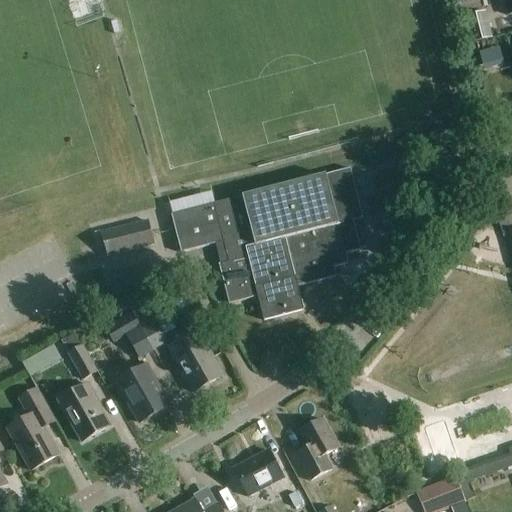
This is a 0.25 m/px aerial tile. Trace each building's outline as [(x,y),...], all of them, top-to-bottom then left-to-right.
[(466,18),(473,43),(491,39),(484,13),(466,18)] [(478,66),(489,63),(484,45),(473,48),(478,66)] [(361,252),(354,224),(363,221),(350,170),(171,217),(181,255),(216,246),(221,266),(219,266),(229,306),(258,299),(264,322),(304,312),(298,288),(337,278),(334,269),(349,265),(346,255),(361,252)] [(353,179),(356,190),(368,187),(366,176),(353,179)] [(101,232),(107,257),(155,246),(149,221),(101,232)] [(114,344),(128,337),(140,359),(167,344),(163,336),(175,329),(166,313),(158,298),(132,313),(133,314),(105,330),(114,344)] [(194,394),(223,377),(198,333),(169,350),(194,394)] [(69,355),(83,381),(97,373),(83,348),(69,355)] [(140,425),(170,408),(146,367),(117,384),(140,425)] [(82,444),(110,429),(96,405),(98,404),(88,386),(59,402),(82,444)] [(31,473),(59,457),(44,429),(55,423),(37,391),(19,401),(29,419),(8,431),(31,473)] [(310,483),(331,472),(324,458),(338,450),(322,421),(300,433),(308,449),(295,456),(310,483)] [(276,467),(268,452),(233,471),(248,499),(283,481),(286,486),(296,481),(286,461),(276,467)] [(464,474),(454,478),(464,502),(475,497),(469,483),(465,474),(464,474)] [(416,493),(423,511),(442,511),(464,503),(464,502),(454,478),(416,493)] [(175,511),(222,511),(218,506),(207,511),(201,511),(195,501),(175,511)]
